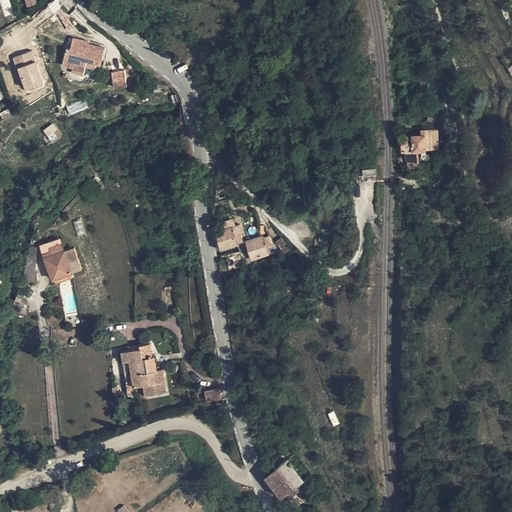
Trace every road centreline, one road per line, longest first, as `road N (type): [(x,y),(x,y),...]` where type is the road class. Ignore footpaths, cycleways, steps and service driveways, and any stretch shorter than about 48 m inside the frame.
road 1 (tertiary): [(256,478),(230,388),(186,88),(83,0)]
road 2 (residential): [(256,478),(238,475),(200,427),(179,423),(0,488)]
road 3 (unknown): [(198,173),(230,183),(334,273),(358,255),(363,188)]
